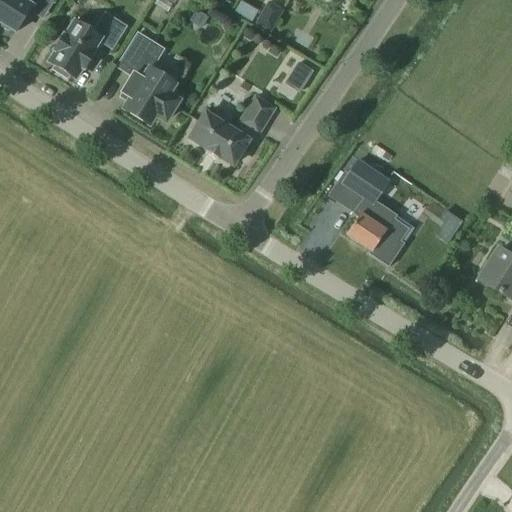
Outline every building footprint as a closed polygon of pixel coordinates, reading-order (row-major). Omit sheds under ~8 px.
[(13,33),(14,33),(15,32),(30,8),(31,7),(30,6),(34,0),(48,0),(53,3),(54,0),(20,0),(20,1),(19,0),(0,0),(0,24),(13,32),(13,33)] [(503,0),(471,0),(465,9),(505,37),(511,27),(511,0),(510,4),(503,0)] [(256,24),(270,32),(282,11),(268,3),(256,24)] [(69,77),(75,80),(81,70),(83,70),(92,56),(91,55),(98,42),(111,50),(125,28),(105,16),(93,35),(74,23),(64,38),(63,37),(54,52),(55,53),(48,64),(54,67),(52,71),(66,80),(69,77)] [(123,111),(148,126),(154,116),(165,122),(177,103),(167,96),(173,86),(150,71),(163,51),(137,35),(117,67),(132,76),(121,95),(130,101),(123,111)] [(435,50),(417,75),(457,103),(473,79),(483,86),(497,67),(474,51),(461,69),(435,50)] [(219,159),(232,167),(247,142),(246,141),(252,132),(257,136),(273,110),(254,98),(239,123),(242,125),(236,135),(204,115),(189,139),(206,150),(204,152),(218,161),(219,159)] [(420,180),(409,199),(425,208),(436,189),(420,180)] [(345,235),(371,252),(393,219),(380,211),(371,223),(359,215),(345,235)] [(505,291),(511,295),(511,255),(501,248),(480,281),(503,295),(505,291)]
